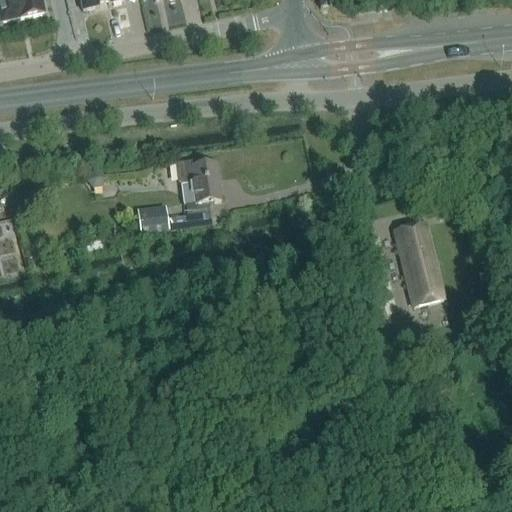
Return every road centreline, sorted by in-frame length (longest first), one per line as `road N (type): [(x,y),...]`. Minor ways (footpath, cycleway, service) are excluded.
road 1 (unclassified): [(0,134),(255,101),(357,97)]
road 2 (residential): [(0,71),(297,13)]
road 3 (primary): [(0,102),(222,74)]
road 4 (primary): [(304,72),(471,44)]
road 5 (primary): [(471,44),(303,54)]
road 6 (unclassified): [(357,97),(511,79)]
